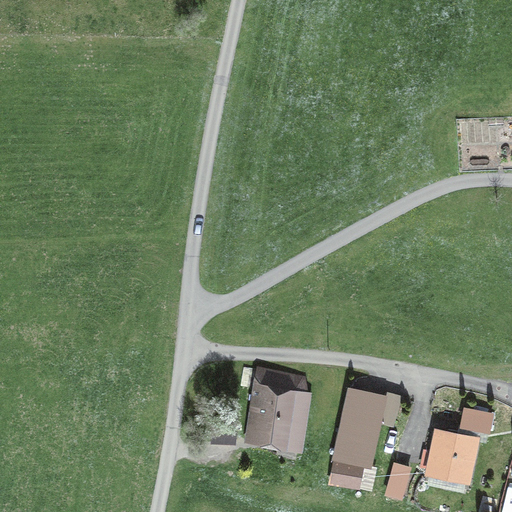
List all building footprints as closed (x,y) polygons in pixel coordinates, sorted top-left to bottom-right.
[(309,394),(303,378),(258,370),(254,400),(261,401),(255,436),(287,442),(286,449),(300,452),(309,394)] [(393,425),(401,399),(351,388),(337,451),(371,459),(380,421),(393,425)] [(491,415),(466,410),(463,425),(488,430),(491,415)] [(394,452),(400,433),(385,429),(379,448),(394,452)] [(474,439),(439,432),(431,472),(466,479),(474,439)] [(335,461),(331,481),(358,486),(362,466),(335,461)] [(387,494),(401,498),(410,469),(395,465),(387,494)]
